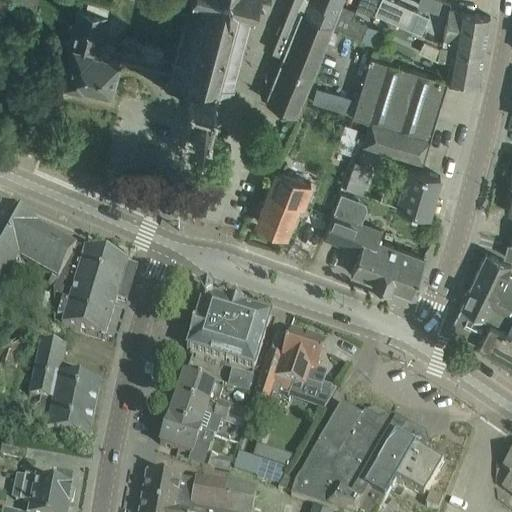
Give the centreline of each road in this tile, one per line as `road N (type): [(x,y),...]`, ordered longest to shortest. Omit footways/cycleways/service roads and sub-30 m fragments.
road 1 (tertiary): [(417,344),(477,180),(511,0)]
road 2 (secondary): [(102,511),(131,353),(176,247)]
road 3 (tertiary): [(417,344),(376,320),(176,247)]
road 4 (secondary): [(176,247),(0,173)]
